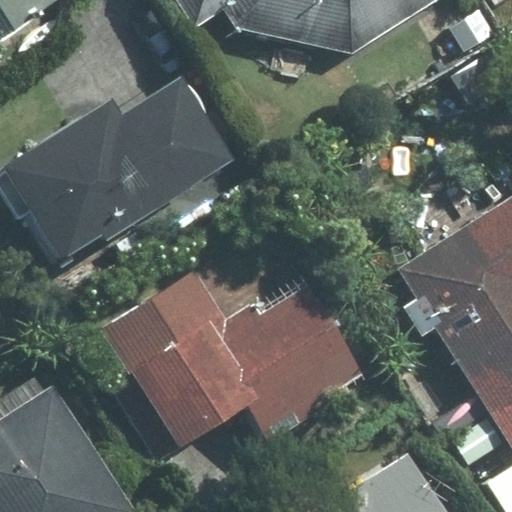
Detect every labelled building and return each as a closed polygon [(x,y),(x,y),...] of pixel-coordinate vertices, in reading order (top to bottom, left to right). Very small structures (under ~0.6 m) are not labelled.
[(0,0),(0,25),(40,0),(0,0)] [(183,0),(203,29),(231,11),(359,47),(431,0),(183,0)] [(174,51),(2,148),(69,266),(241,169),(174,51)] [(488,416),(511,402),(511,184),(392,256),(488,416)] [(179,274),(79,333),(161,470),(246,420),(265,451),(375,385),(306,271),(211,328),(179,274)] [(51,372),(0,403),(0,511),(119,511),(133,504),(51,372)] [(511,402),(488,416),(511,457),(511,402)] [(449,511),(406,444),(298,511),(449,511)]
